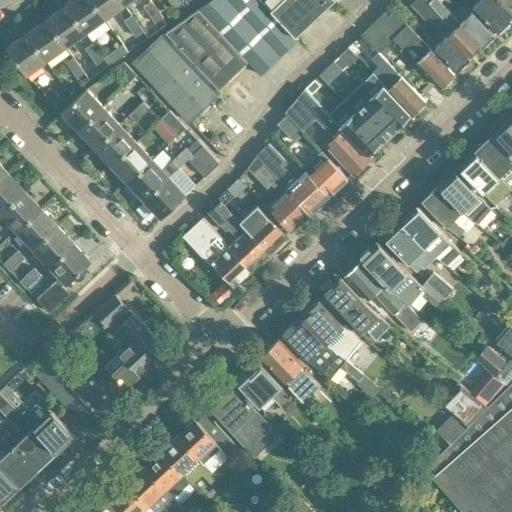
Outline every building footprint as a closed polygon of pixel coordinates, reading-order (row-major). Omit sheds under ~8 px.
[(105,19),(92,0),(72,0),(66,5),(86,33),(105,19)] [(125,5),(121,0),(92,0),(105,19),(125,5)] [(163,15),(152,0),(150,0),(144,5),(155,20),(163,15)] [(297,40),(295,37),(259,0),(209,0),(198,9),(206,18),(247,62),(260,75),(297,40)] [(259,0),(295,37),(333,0),(259,0)] [(475,53),(425,0),(415,0),(411,4),(427,21),(431,17),(447,35),(434,48),(456,71),(475,53)] [(425,0),(475,53),(484,45),(486,46),(493,39),(492,38),(495,35),(472,11),(461,22),(440,0),(425,0)] [(511,18),(511,11),(501,0),(477,0),(473,4),(498,32),(501,29),(506,28),(508,22),(511,18)] [(511,0),(501,0),(511,11),(511,0)] [(86,33),(66,5),(46,19),(66,47),(86,33)] [(408,25),(391,8),(391,7),(382,16),(398,34),(408,25)] [(247,62),(206,18),(198,9),(165,32),(219,89),(247,62)] [(144,29),(133,13),(125,19),(136,35),(144,29)] [(398,34),(382,16),(372,24),(389,43),(394,38),(398,34)] [(66,47),(46,19),(27,33),(47,61),(66,47)] [(389,43),(372,24),(363,33),(376,47),(378,50),(380,52),(389,43)] [(408,25),(398,34),(394,38),(404,47),(401,50),(414,64),(416,62),(440,87),(443,84),(447,84),(451,80),(451,76),(454,73),(408,25)] [(47,61),(27,33),(7,47),(26,75),(47,61)] [(218,93),(162,34),(133,62),(189,121),(218,93)] [(105,56),(93,41),(86,47),(97,63),(105,58),(104,56),(105,56)] [(109,64),(129,50),(123,42),(105,56),(104,56),(105,58),(109,64)] [(378,50),(371,57),(379,66),(373,71),(379,77),(378,78),(382,81),(381,82),(388,89),(387,90),(410,115),(414,111),(418,111),(422,107),(422,103),(426,100),(425,99),(380,52),(378,50)] [(85,72),(74,55),(66,61),(77,77),(85,72)] [(349,64),(340,55),(334,61),(342,70),(349,64)] [(137,73),(125,60),(116,66),(128,81),(137,73)] [(334,61),(319,74),(328,84),(343,71),(342,70),(334,61)] [(371,73),(357,86),(396,128),(410,115),(387,90),(388,89),(381,82),(382,81),(378,78),(379,77),(373,71),(371,73)] [(315,79),(306,87),(312,93),(320,85),(315,79)] [(65,99),(51,85),(44,92),(58,106),(65,99)] [(138,92),(145,99),(153,92),(146,85),(138,92)] [(305,88),(368,155),(387,136),(389,138),(395,132),(394,130),(396,128),(357,86),(343,99),(329,113),(305,88)] [(78,130),(104,106),(87,88),(61,112),(78,130)] [(329,114),(305,88),(285,112),(288,114),(299,127),(300,126),(303,129),(316,117),(335,137),(327,144),(354,173),(370,158),(368,155),(329,114)] [(136,121),(150,107),(144,100),(129,114),(136,121)] [(95,147),(120,123),(104,106),(78,130),(95,147)] [(159,119),(176,137),(187,127),(170,110),(159,119)] [(299,127),(288,114),(278,124),(293,141),(303,131),(302,130),(299,127)] [(511,119),(510,117),(494,133),(511,151),(511,119)] [(111,165),(137,140),(120,123),(95,147),(111,165)] [(498,176),(511,163),(511,157),(491,135),(482,143),(478,144),(476,149),(474,151),(498,176)] [(154,158),(137,140),(111,165),(128,182),(154,158)] [(264,163),(273,173),(285,161),(276,151),(269,144),(268,145),(257,156),(264,163)] [(170,175),(194,153),(187,146),(163,168),(154,158),(128,182),(144,200),(170,175)] [(203,146),(188,159),(204,177),(210,170),(219,163),(203,146)] [(509,188),(498,176),(474,151),(473,152),(471,150),(464,157),(466,159),(458,166),(494,203),(509,188)] [(329,196),(348,178),(347,177),(322,151),(306,166),(312,171),(309,174),(329,196)] [(273,173),(264,163),(257,156),(248,168),(268,189),(274,184),(282,193),(268,206),(292,231),(311,213),(273,173)] [(0,180),(9,173),(0,163),(0,180)] [(282,164),(273,173),(311,213),(329,196),(309,174),(306,171),(296,180),(282,164)] [(490,208),(454,170),(446,177),(445,176),(438,182),(440,183),(438,185),(461,211),(463,209),(476,224),(490,208)] [(1,213),(25,190),(9,173),(0,180),(0,212),(1,213)] [(161,217),(186,194),(187,193),(170,175),(144,200),(161,217)] [(238,178),(227,188),(235,196),(246,186),(238,178)] [(461,211),(438,185),(422,200),(445,226),(458,236),(465,229),(453,219),(461,211)] [(17,231),(42,208),(25,190),(1,213),(0,212),(0,228),(8,221),(17,231)] [(270,252),(239,219),(222,200),(209,211),(226,230),(229,227),(238,236),(229,244),(252,269),(270,252)] [(287,236),(264,211),(256,203),(239,219),(270,252),(287,236)] [(417,205),(401,221),(424,246),(434,256),(434,255),(445,266),(460,252),(453,244),(417,205)] [(33,248),(58,225),(42,208),(17,231),(33,248)] [(203,217),(185,233),(202,251),(200,252),(211,264),(213,262),(234,285),(252,269),(229,244),(220,235),(203,217)] [(424,246),(401,221),(398,223),(393,223),(393,228),(384,236),(408,261),(415,269),(421,264),(423,266),(434,256),(424,246)] [(50,266),(74,242),(58,225),(33,248),(50,266)] [(425,285),(410,273),(409,274),(379,241),(371,249),(369,247),(361,254),(363,256),(361,258),(391,291),(393,289),(405,302),(406,300),(408,303),(425,285)] [(67,284),(91,260),(74,242),(50,266),(60,276),(37,298),(50,310),(70,292),(63,284),(65,282),(67,284)] [(11,269),(25,256),(19,249),(4,262),(11,269)] [(423,319),(408,303),(406,300),(405,302),(393,289),(391,291),(361,258),(345,273),(368,298),(375,293),(394,313),(395,312),(412,330),(423,319)] [(27,287),(42,273),(35,266),(20,280),(27,287)] [(435,270),(426,281),(444,298),(454,286),(435,270)] [(341,277),(324,292),(362,331),(365,329),(375,339),(383,331),(390,323),(380,315),(341,277)] [(108,325),(128,306),(116,292),(95,311),(108,325)] [(361,342),(344,324),(319,298),(301,315),(338,355),(340,353),(347,358),(361,342)] [(108,364),(108,367),(113,372),(126,386),(167,348),(133,312),(121,323),(117,327),(131,342),(108,364)] [(360,370),(347,358),(340,353),(338,355),(301,315),(282,333),(328,380),(341,366),(354,377),(360,370)] [(511,352),(511,321),(510,320),(494,338),(511,352)] [(460,356),(474,341),(458,327),(444,342),(460,356)] [(261,353),(260,354),(286,381),(300,396),(302,399),(320,382),(317,379),(303,365),(278,338),(270,344),(265,344),(261,348),(261,353)] [(475,358),(494,374),(505,360),(486,344),(475,358)] [(100,384),(88,372),(83,376),(58,350),(34,372),(67,408),(70,405),(86,423),(96,413),(97,414),(113,399),(110,395),(118,387),(108,376),(100,384)] [(290,396),(281,386),(281,385),(256,358),(235,378),(260,405),(272,394),(281,404),(290,396)] [(487,370),(469,390),(473,393),(487,405),(506,386),(487,370)] [(75,436),(51,410),(43,417),(9,381),(0,388),(0,391),(58,453),(75,436)] [(511,511),(511,382),(508,386),(507,385),(506,386),(487,405),(467,424),(465,426),(449,442),(451,443),(426,468),(465,511),(511,511)] [(487,405),(473,393),(469,390),(463,385),(461,382),(441,402),(467,424),(487,405)] [(271,427),(230,383),(209,402),(232,427),(229,430),(253,457),(264,447),(258,439),(271,427)] [(58,453),(0,391),(0,406),(25,434),(17,442),(15,444),(37,468),(39,467),(41,469),(58,453)] [(70,410),(63,416),(69,424),(76,417),(70,410)] [(449,442),(465,426),(452,413),(436,429),(449,442)] [(239,446),(224,430),(215,439),(194,417),(186,424),(184,423),(176,430),(178,432),(176,434),(199,458),(205,463),(222,447),(230,455),(239,446)] [(15,444),(17,442),(7,432),(5,434),(0,439),(0,448),(5,453),(0,457),(0,465),(19,486),(23,483),(25,484),(30,479),(30,477),(36,471),(35,470),(37,468),(15,444)] [(205,463),(199,458),(176,434),(170,440),(167,439),(160,446),(161,448),(160,449),(182,473),(184,472),(191,480),(192,481),(202,472),(210,481),(216,475),(205,463)] [(182,473),(160,449),(153,456),(151,454),(143,461),(145,464),(143,465),(173,497),(174,496),(191,480),(184,472),(182,473)] [(419,458),(409,468),(416,474),(426,464),(419,458)] [(0,465),(0,498),(3,502),(11,494),(14,494),(18,491),(17,488),(19,486),(0,465)] [(173,497),(143,465),(136,472),(134,470),(126,477),(128,480),(126,481),(155,511),(156,511),(157,511),(163,507),(180,511),(184,507),(174,496),(173,497)] [(111,500),(103,508),(106,511),(155,511),(126,481),(120,487),(117,486),(110,493),(111,495),(109,497),(111,500)]
